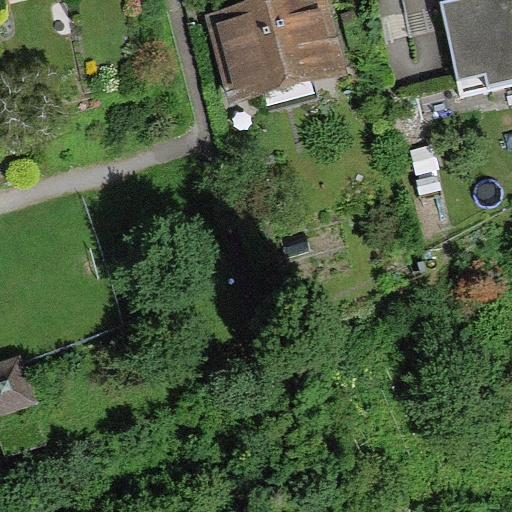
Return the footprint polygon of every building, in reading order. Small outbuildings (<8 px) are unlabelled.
[(319,0),(285,0),(224,17),(246,100),(276,92),(279,103),(325,91),(322,80),(340,75),(319,0)] [(511,87),(511,0),(467,0),(468,2),(440,8),(455,83),(490,77),(492,92),(511,87)] [(511,441),(460,308),(407,329),(472,497),(511,481),(511,441)] [(416,511),(432,511),(472,497),(407,329),(353,350),(416,511)] [(354,511),(416,511),(353,350),(300,370),(354,511)] [(0,360),(0,411),(31,403),(17,355),(0,360)]
